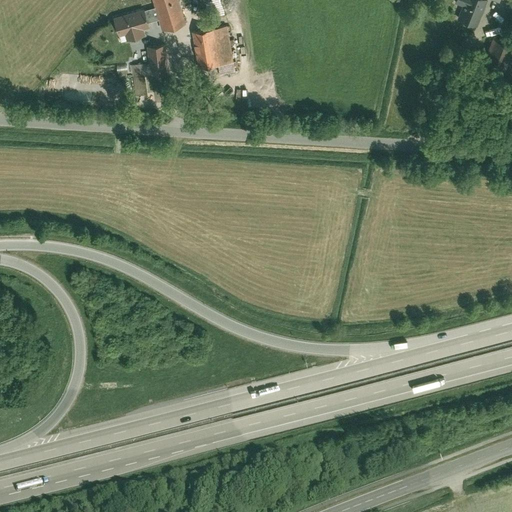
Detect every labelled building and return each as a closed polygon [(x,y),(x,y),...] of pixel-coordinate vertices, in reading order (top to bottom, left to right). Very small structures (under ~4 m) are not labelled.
[(180,0),(156,0),(158,5),(161,17),(164,26),(186,20),(180,0)] [(464,6),(459,17),(478,25),(488,0),(487,0),(457,0),(456,3),(464,6)] [(158,5),(148,7),(151,19),(161,17),(158,5)] [(147,6),(116,15),(121,33),(127,31),(129,37),(147,32),(145,26),(152,25),(147,6)] [(227,25),(196,30),(202,73),(233,68),(227,25)] [(511,52),(511,45),(493,37),(481,62),(503,72),(511,52)] [(167,42),(149,45),(151,62),(152,72),(171,70),(167,42)] [(151,62),(131,64),(132,74),(152,72),(151,62)] [(108,76),(73,76),(73,90),(108,90),(108,76)]
